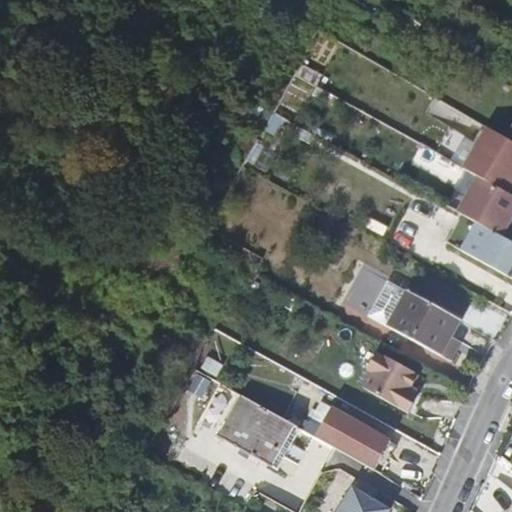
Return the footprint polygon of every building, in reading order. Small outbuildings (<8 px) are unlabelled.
[(486,131),(463,170),(480,180),(508,196),(511,188),(511,146),(490,133),(488,132),(486,131)] [(253,146),(248,166),(271,171),(276,152),(253,146)] [(417,150),(413,166),(437,172),(441,157),(417,150)] [(480,180),(460,216),(479,226),(503,239),(511,221),(511,198),(508,196),(480,180)] [(479,226),(464,254),(510,280),(511,276),(511,244),(503,239),(479,226)] [(408,295),(389,329),(441,358),(451,340),(461,323),(408,295)] [(451,340),(441,358),(451,363),(461,346),(451,340)] [(367,372),(358,387),(408,415),(419,397),(411,391),(419,376),(373,351),(363,369),(367,372)] [(243,398),(225,430),(282,464),(301,430),(243,398)] [(332,411),(316,439),(373,471),(385,450),(389,443),(332,411)] [(282,464),(225,430),(221,438),(278,470),(282,464)] [(385,450),(373,471),(377,474),(389,452),(385,450)] [(406,462),(389,452),(377,474),(394,483),(406,462)] [(342,511),(392,511),(393,511),(357,490),(342,511)]
